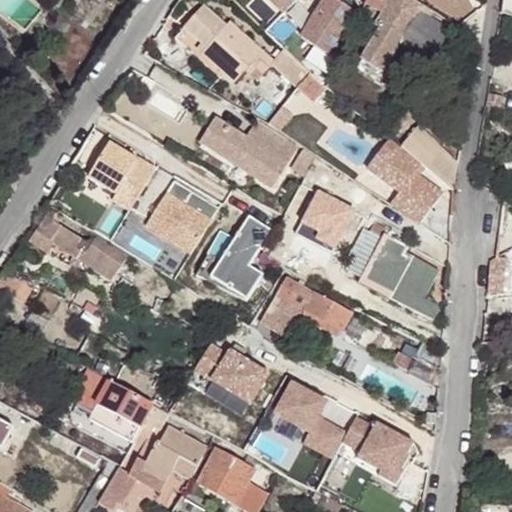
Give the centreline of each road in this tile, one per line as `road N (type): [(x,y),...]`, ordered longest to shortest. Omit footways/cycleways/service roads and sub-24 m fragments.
road 1 (residential): [(494,0),(462,180),(473,240),(438,511)]
road 2 (residential): [(0,246),(153,0)]
